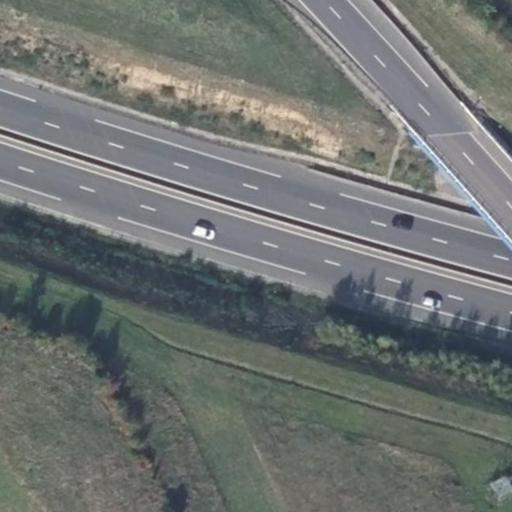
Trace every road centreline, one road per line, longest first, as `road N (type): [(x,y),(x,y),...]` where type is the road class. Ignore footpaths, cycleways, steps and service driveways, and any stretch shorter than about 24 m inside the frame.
road 1 (trunk): [(511,259),(0,107)]
road 2 (trunk): [(0,158),(511,310)]
road 3 (trunk): [(511,208),(323,0)]
